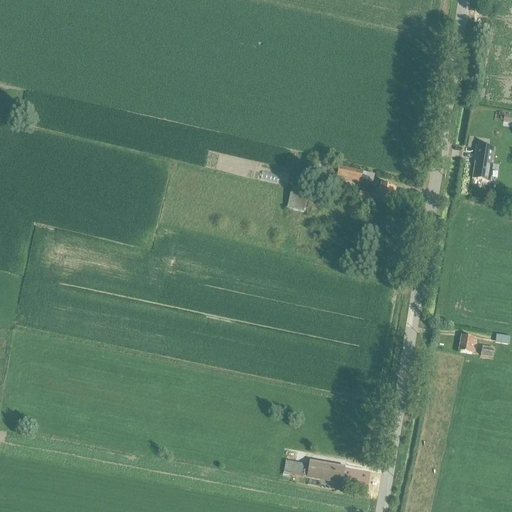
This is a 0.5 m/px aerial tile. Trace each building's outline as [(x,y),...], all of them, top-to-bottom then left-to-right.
[(477,146),(472,180),(490,183),(493,164),(491,164),(494,149),(477,146)] [(325,172),(327,164),(315,161),(313,171),(324,174),(325,172)] [(327,164),(325,172),(337,175),(336,178),(360,183),(361,180),(373,183),(374,175),(327,164)] [(359,192),(358,200),(374,204),(374,201),(392,206),(396,190),(380,187),(379,192),(372,191),(371,194),(359,192)] [(291,188),(287,209),(304,213),(309,192),(291,188)] [(496,335),(495,343),(510,345),(511,338),(496,335)] [(461,337),(458,352),(472,355),(475,339),(461,337)] [(482,347),(481,356),(492,359),(494,349),(482,347)] [(286,461),(283,473),(307,478),(342,484),(345,468),(310,462),(309,465),(286,461)]
